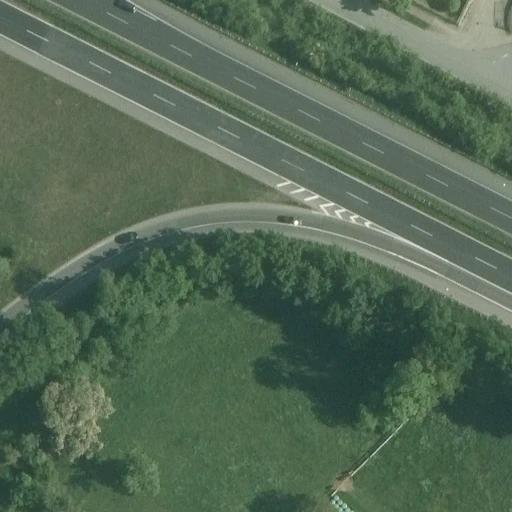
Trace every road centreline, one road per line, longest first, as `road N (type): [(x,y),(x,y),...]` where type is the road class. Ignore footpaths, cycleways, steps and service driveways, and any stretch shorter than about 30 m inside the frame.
road 1 (motorway): [(0,30),(464,265)]
road 2 (motorway): [(511,232),(51,0)]
road 3 (motorway): [(0,333),(114,255),(167,233),(286,226),(464,265)]
road 4 (residential): [(345,0),(483,70)]
